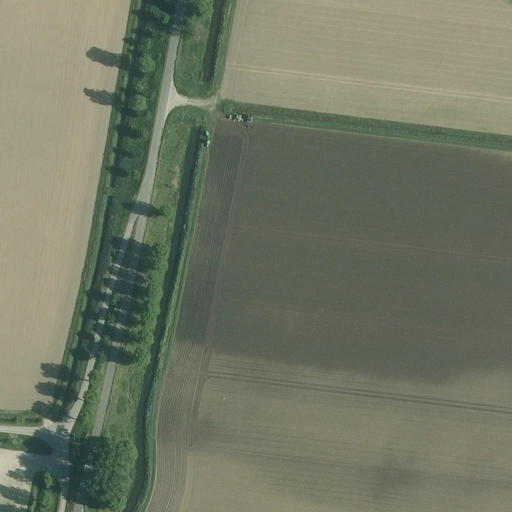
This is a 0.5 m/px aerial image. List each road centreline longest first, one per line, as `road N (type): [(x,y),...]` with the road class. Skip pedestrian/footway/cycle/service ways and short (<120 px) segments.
road 1 (unclassified): [(74,511),(149,182)]
road 2 (unclassified): [(149,182),(62,435)]
road 3 (unclassified): [(149,182),(180,0)]
